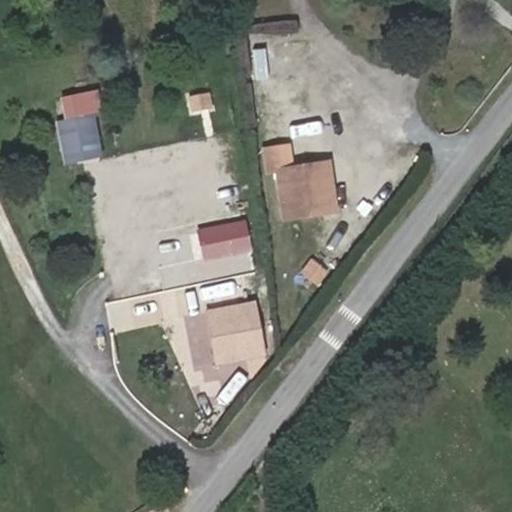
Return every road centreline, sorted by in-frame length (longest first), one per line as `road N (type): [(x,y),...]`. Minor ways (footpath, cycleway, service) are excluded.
road 1 (unclassified): [(218,511),(417,240),(511,127)]
road 2 (unknown): [(248,471),(170,418),(75,321),(37,263),(0,169)]
